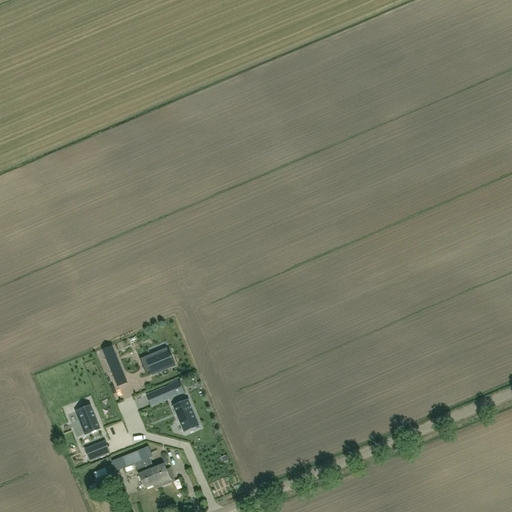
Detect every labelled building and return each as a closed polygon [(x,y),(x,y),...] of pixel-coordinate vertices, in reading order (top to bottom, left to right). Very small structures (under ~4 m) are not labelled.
[(160,351),(140,359),(146,374),(160,368),(161,371),(174,365),(169,352),(161,355),(160,351)] [(115,354),(106,358),(118,386),(127,382),(115,354)] [(165,388),(170,399),(184,392),(179,381),(165,388)] [(189,399),(173,406),(181,428),(195,422),(198,421),(192,407),(189,399)] [(91,405),(77,410),(87,434),(100,428),(100,430),(101,429),(91,405)] [(172,443),(175,451),(183,448),(179,440),(172,443)] [(98,445),(92,447),(96,458),(102,456),(98,445)] [(148,447),(113,462),(117,471),(153,457),(148,447)] [(150,458),(136,464),(140,475),(145,489),(158,484),(161,483),(155,469),(150,458)] [(165,465),(155,469),(161,483),(158,484),(159,488),(175,481),(170,469),(167,470),(165,465)] [(113,490),(107,475),(96,479),(100,491),(106,488),(108,493),(113,490)] [(134,494),(126,497),(129,503),(136,501),(134,494)]
